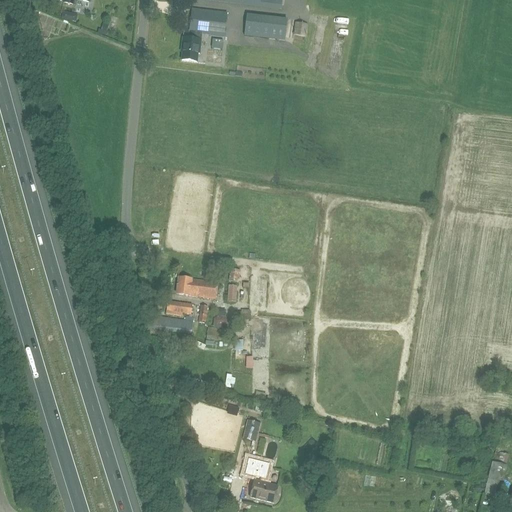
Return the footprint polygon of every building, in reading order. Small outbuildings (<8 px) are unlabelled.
[(281,0),(209,0),(281,8),(281,0)] [(192,10),(189,39),(182,38),(181,49),(182,49),(181,60),(196,62),(197,54),(199,54),(201,40),(202,34),(224,37),(226,14),(192,10)] [(287,19),(246,15),(244,36),(284,41),(287,19)] [(294,35),(304,36),(306,25),(296,23),(294,35)] [(239,283),(240,271),(229,270),(228,282),(239,283)] [(176,294),(215,299),(217,283),(178,278),(176,294)] [(236,303),(237,286),(228,286),(227,302),(236,303)] [(192,305),(167,301),(166,314),(183,317),(184,314),(190,315),(192,305)] [(205,324),(208,307),(201,306),(198,323),(205,324)] [(234,325),(248,326),(249,315),(247,315),(247,312),(235,312),(234,325)] [(147,329),(191,335),(194,318),(185,317),(185,321),(149,316),(147,329)] [(213,323),(216,326),(223,327),(226,324),(227,321),(224,318),(216,317),(214,319),(213,323)] [(228,330),(207,327),(206,340),(226,342),(228,330)] [(239,380),(241,370),(229,368),(227,378),(239,380)] [(241,403),(225,399),(223,409),(239,412),(241,403)] [(256,442),(260,424),(250,422),(247,440),(256,442)] [(495,451),(484,495),(498,499),(502,482),(506,466),(509,454),(495,451)] [(277,486),(254,480),(249,498),(273,503),(277,486)]
